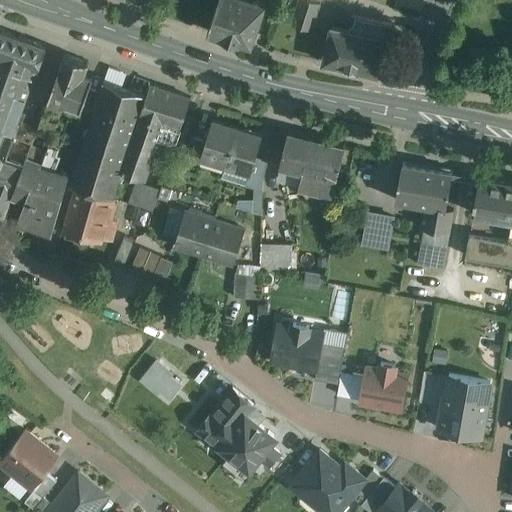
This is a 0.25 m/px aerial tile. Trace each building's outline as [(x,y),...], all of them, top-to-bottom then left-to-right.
[(219,0),(209,31),(252,45),(266,4),(254,0),(219,0)] [(281,9),(277,19),(311,31),(320,3),(309,0),(300,0),(296,13),(281,9)] [(354,23),(352,31),(390,39),(395,25),(351,15),(350,22),(354,23)] [(324,62),(372,72),(381,67),(391,39),(390,39),(352,31),(331,26),(324,62)] [(46,46),(0,28),(0,55),(36,69),(38,69),(46,46)] [(90,60),(65,52),(47,100),(60,104),(64,102),(81,108),(93,75),(86,71),(90,60)] [(36,69),(0,55),(0,87),(26,97),(26,96),(27,96),(28,97),(28,95),(27,94),(31,83),(32,81),(36,69)] [(147,93),(105,79),(81,152),(123,165),(147,93)] [(191,96),(150,82),(147,93),(123,165),(121,170),(143,178),(159,133),(162,123),(179,129),(191,96)] [(26,97),(0,87),(0,128),(13,133),(17,121),(20,113),(21,113),(21,110),(25,98),(26,98),(27,96),(26,96),(26,97)] [(60,104),(47,100),(37,128),(52,133),(61,109),(60,104)] [(237,126),(212,119),(206,140),(201,155),(202,155),(226,163),(237,126)] [(37,128),(17,121),(13,133),(14,134),(33,141),(37,128)] [(179,129),(162,123),(159,133),(173,138),(179,129)] [(262,134),(237,126),(226,163),(250,170),(251,171),(256,155),(262,134)] [(13,133),(0,128),(0,155),(5,158),(14,134),(13,133)] [(346,144),(289,130),(280,165),(337,179),(346,144)] [(206,140),(193,136),(184,158),(200,163),(202,155),(201,155),(206,140)] [(60,146),(49,142),(41,162),(40,165),(55,169),(60,156),(57,155),(60,146)] [(123,165),(81,152),(71,183),(77,185),(113,196),(121,170),(123,165)] [(5,158),(0,155),(0,190),(12,195),(23,165),(5,158)] [(268,159),(256,155),(251,171),(250,170),(248,178),(262,182),(268,159)] [(41,162),(27,157),(23,165),(12,195),(26,200),(40,165),(41,162)] [(453,171),(403,162),(396,199),(425,204),(446,208),(446,207),(453,171)] [(55,169),(40,165),(26,200),(19,219),(51,231),(68,173),(55,169)] [(143,178),(121,170),(113,196),(113,197),(153,209),(160,188),(141,182),(143,178)] [(511,181),(480,176),(474,213),(511,219),(507,240),(470,234),(466,254),(511,262),(511,181)] [(113,196),(77,185),(64,228),(101,238),(102,235),(112,238),(117,221),(107,218),(113,197),(113,196)] [(12,195),(0,190),(0,218),(3,220),(12,195)] [(446,208),(425,204),(421,226),(425,227),(450,231),(454,208),(446,207),(446,208)] [(368,208),(365,244),(392,246),(396,211),(368,208)] [(215,218),(186,209),(175,243),(204,252),(215,218)] [(245,227),(215,218),(204,252),(234,262),(245,227)] [(450,231),(425,227),(419,263),(443,267),(450,231)] [(125,234),(114,260),(125,265),(136,239),(125,234)] [(262,238),(261,267),(289,268),(289,239),(262,238)] [(162,254),(140,245),(131,267),(153,276),(161,257),(162,254)] [(161,257),(153,276),(164,281),(172,261),(161,257)] [(248,273),(236,272),(235,296),(247,296),(248,273)] [(260,273),(248,273),(247,296),(259,297),(260,273)] [(280,322),(272,360),(318,369),(325,331),(280,322)] [(172,372),(157,359),(142,378),(157,391),(160,388),(170,396),(180,383),(170,375),(172,372)] [(366,365),(360,401),(402,408),(408,372),(366,365)] [(483,435),(492,381),(448,373),(438,427),(483,435)] [(232,386),(211,412),(199,427),(221,446),(223,444),(231,451),(250,466),(258,457),(269,443),(276,435),(258,420),(263,413),(254,406),(255,404),(232,386)] [(58,455),(26,429),(1,459),(32,485),(58,455)] [(269,443),(258,457),(267,465),(279,451),(269,443)] [(339,511),(364,484),(322,449),(292,484),(325,511),(339,511)] [(250,466),(231,451),(223,461),(242,476),(250,466)] [(80,472),(47,511),(91,511),(107,493),(80,472)] [(431,511),(434,510),(400,481),(377,508),(382,511),(431,511)]
